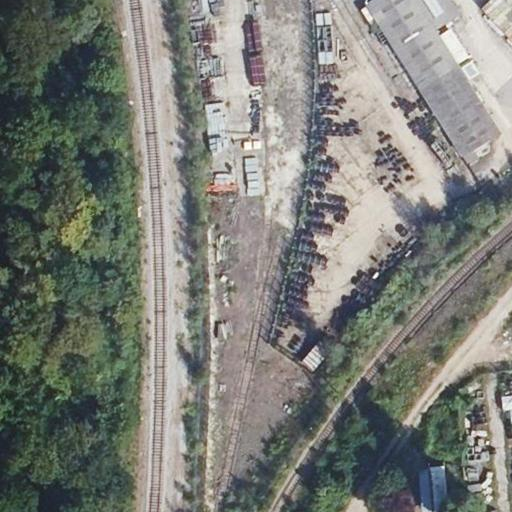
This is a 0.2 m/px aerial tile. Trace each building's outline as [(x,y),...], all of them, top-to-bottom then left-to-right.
[(453,161),(497,136),(455,64),(464,59),(444,26),(457,19),(445,0),(364,0),(360,2),(453,161)] [(511,12),(500,0),(486,0),(476,11),(511,49),(511,12)] [(206,132),(225,134),(228,105),(209,103),(206,132)] [(210,141),(214,156),(231,151),(227,136),(210,141)] [(258,193),(258,158),(247,158),(247,193),(258,193)] [(232,190),(235,176),(216,172),(214,186),(232,190)] [(511,395),(501,398),(506,425),(511,424),(511,395)] [(444,485),(444,466),(416,466),(417,486),(444,485)]
